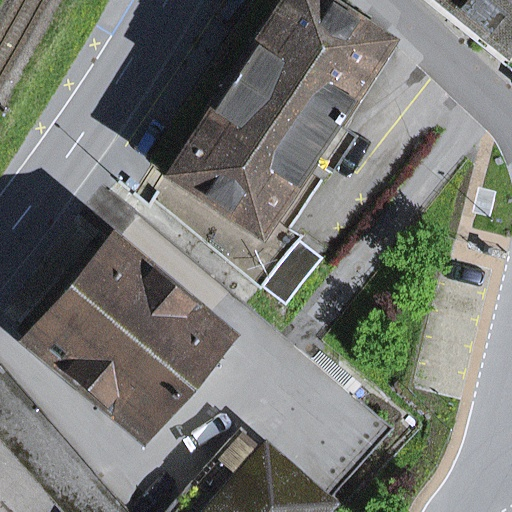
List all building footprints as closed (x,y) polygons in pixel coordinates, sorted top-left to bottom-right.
[(385,43),(359,26),(365,18),(337,0),(282,0),(153,201),(260,291),(262,288),(286,306),(322,259),(287,235),(268,221),(307,162),(326,175),(351,138),(342,132),(331,125),(385,43)] [(511,0),(440,0),(511,57),(511,0)] [(331,125),(342,132),(395,50),(385,43),(331,125)] [(268,221),(287,235),(326,175),(307,162),(268,221)] [(12,331),(24,341),(109,241),(97,231),(12,331)] [(109,241),(24,341),(140,439),(225,338),(109,241)] [(253,461),(262,451),(238,429),(229,439),(253,461)] [(319,511),(325,506),(262,451),(253,461),(229,439),(163,511),(319,511)] [(53,511),(0,451),(0,511),(53,511)]
